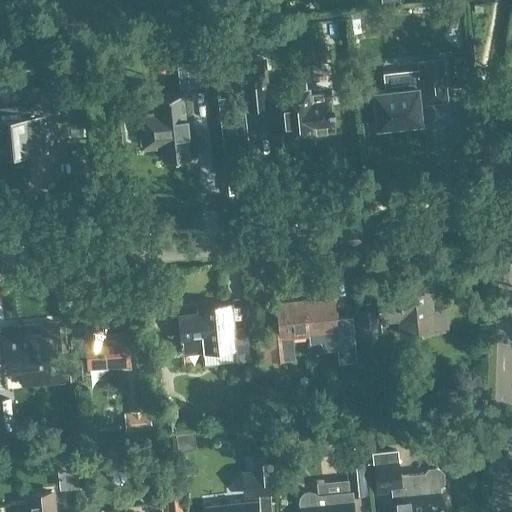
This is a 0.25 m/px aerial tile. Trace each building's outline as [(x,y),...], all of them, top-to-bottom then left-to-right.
[(351,10),(351,18),(365,17),(364,9),(351,10)] [(174,40),(179,84),(204,81),(200,37),(206,36),(205,20),(179,25),(180,39),(174,40)] [(68,62),(81,60),(79,40),(65,41),(66,48),(54,49),(56,66),(69,65),(68,62)] [(280,80),(280,82),(265,83),(263,59),(253,60),(253,57),(249,57),(250,61),(240,62),(244,105),(267,103),(267,99),(277,98),(278,107),(282,107),(285,138),(311,135),(311,131),(331,129),(329,111),(333,111),(333,107),(325,108),(323,90),(307,91),(305,77),(280,80)] [(422,88),(417,88),(417,87),(373,91),(377,126),(420,121),(418,100),(423,99),(423,102),(446,99),(441,59),(419,62),(422,88)] [(156,141),(157,155),(183,152),(176,89),(150,91),(152,106),(132,108),(136,143),(156,141)] [(0,119),(0,189),(63,190),(63,120),(0,119)] [(228,182),(229,193),(241,192),(240,185),(237,181),(228,182)] [(408,290),(379,293),(382,319),(401,317),(403,333),(449,328),(447,308),(433,310),(430,282),(409,284),(408,290)] [(334,297),(306,300),(310,334),(324,332),(324,337),(330,342),(337,341),(338,360),(359,357),(354,312),(336,314),(334,297)] [(310,334),(306,300),(277,303),(279,315),(267,316),(272,361),(286,359),(284,346),(294,345),(293,335),(310,334)] [(209,312),(180,314),(183,353),(204,351),(203,339),(218,338),(219,350),(235,348),(236,360),(250,359),(247,327),(232,328),(230,304),(208,306),(209,312)] [(377,305),(358,307),(362,346),(381,344),(377,305)] [(27,329),(4,331),(7,364),(48,361),(46,335),(59,334),(57,322),(27,325),(27,329)] [(103,328),(86,329),(89,366),(129,362),(126,331),(103,333),(103,328)] [(10,398),(0,398),(0,434),(14,433),(10,398)] [(126,431),(151,429),(150,411),(124,413),(126,431)] [(301,507),(301,508),(301,511),(352,511),(351,494),(368,492),(362,440),(345,441),(348,479),(350,491),(318,494),(317,493),(315,492),(313,491),(312,491),(310,490),(308,491),(306,491),(305,492),(303,493),(302,494),(301,495),(300,497),(299,499),(299,501),(299,502),(300,504),(300,506),(301,507)] [(60,488),(78,487),(76,449),(57,451),(60,488)] [(401,476),(398,450),(373,452),(378,493),(394,492),(395,511),(442,511),(440,483),(442,480),(441,472),(436,468),(428,469),(425,474),(401,476)] [(257,462),(259,496),(271,495),(274,495),(272,461),(257,462)] [(164,467),(166,485),(168,511),(175,511),(181,511),(176,466),(164,467)] [(168,511),(166,485),(152,487),(154,511),(168,511)] [(30,511),(54,511),(53,491),(29,493),(30,511)] [(257,511),(257,501),(206,506),(206,511),(257,511)]
